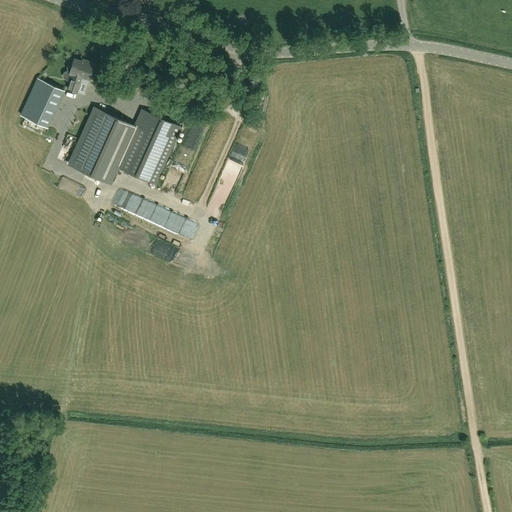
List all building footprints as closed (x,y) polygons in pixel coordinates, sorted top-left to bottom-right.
[(132,57),(117,57),(117,75),(131,75),(132,57)] [(67,90),(78,93),(81,84),(83,77),(89,79),(94,63),(83,59),(82,61),(75,59),(73,64),(71,64),(68,65),(67,67),(67,69),(68,71),(71,72),(70,73),(73,74),(70,81),(67,90)] [(38,79),(21,115),(48,127),(65,91),(38,79)] [(249,96),(255,94),(253,84),(246,86),(249,96)] [(67,164),(112,184),(120,168),(156,184),(181,127),(143,110),(135,126),(94,107),(79,139),(68,163),(67,164)]
